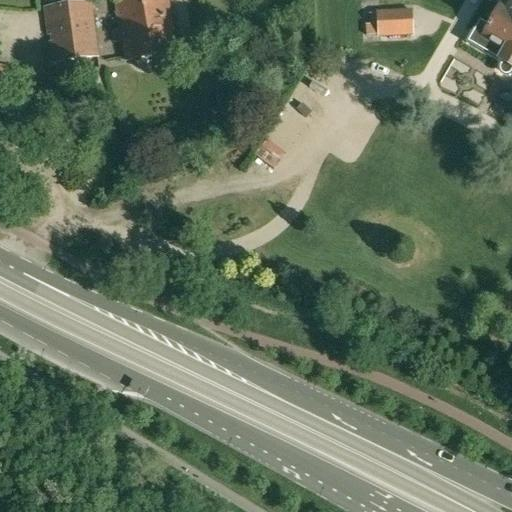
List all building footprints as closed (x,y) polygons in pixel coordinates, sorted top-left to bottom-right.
[(122,0),(116,1),(120,30),(112,31),(115,44),(122,43),(123,47),(126,63),(177,54),(174,38),(168,0),(122,0)] [(485,25),(480,22),(467,44),(496,61),(496,63),(501,66),(499,70),(500,73),(503,76),(505,77),(508,77),(510,76),(511,74),(511,0),(494,0),(490,6),(495,8),(485,25)] [(53,64),(96,58),(89,4),(45,10),(49,36),(52,35),(53,43),(50,44),(53,64)] [(367,37),(378,37),(378,40),(413,37),(412,11),(376,13),(376,14),(369,15),(369,26),(366,26),(367,37)] [(32,72),(0,65),(0,95),(27,101),(32,72)]
